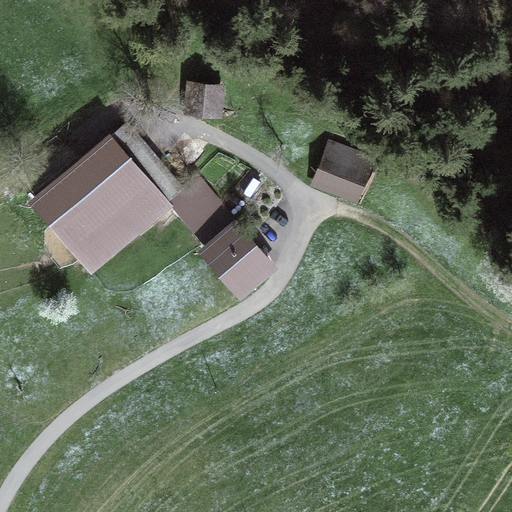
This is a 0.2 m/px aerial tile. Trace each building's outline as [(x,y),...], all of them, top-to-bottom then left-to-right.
[(220,111),(223,85),(188,81),(185,106),(220,111)] [(128,228),(162,200),(124,154),(107,134),(33,195),(81,254),(121,221),(128,228)] [(142,140),(124,154),(162,200),(170,193),(180,186),(142,140)] [(359,194),(372,157),(330,142),(317,180),(359,194)] [(194,174),(180,186),(170,193),(210,242),(234,222),(194,174)] [(269,265),(234,222),(210,242),(204,246),(240,289),(269,265)]
